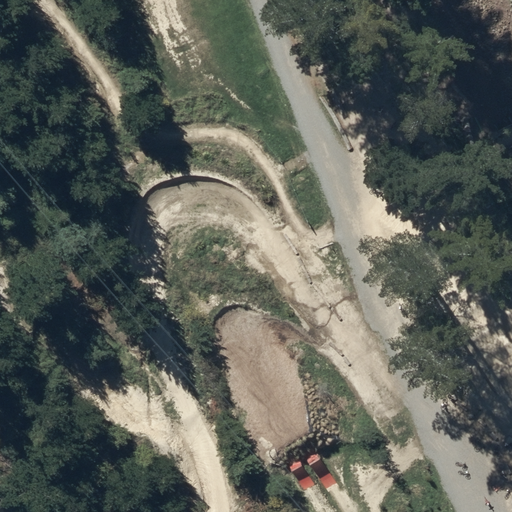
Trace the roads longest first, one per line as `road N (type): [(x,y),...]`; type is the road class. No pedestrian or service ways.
road 1 (track): [(353,228),(442,455),(475,511)]
road 2 (track): [(259,0),(353,228)]
